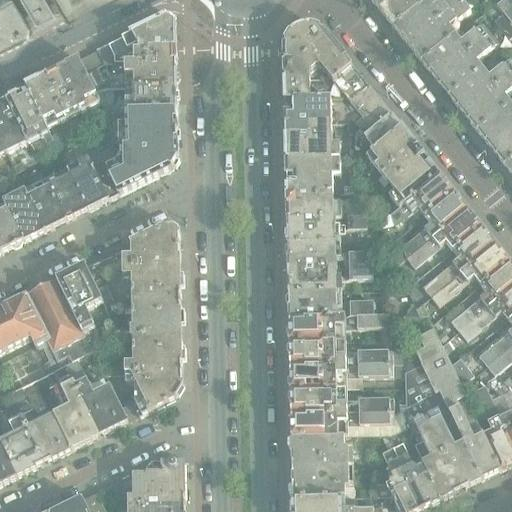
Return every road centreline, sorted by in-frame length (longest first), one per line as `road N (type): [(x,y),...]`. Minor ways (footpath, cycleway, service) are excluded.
road 1 (tertiary): [(260,511),(250,8)]
road 2 (residential): [(330,0),(511,220)]
road 3 (residential): [(212,191),(189,193),(0,286)]
road 4 (tertiary): [(212,191),(214,422)]
road 5 (residential): [(15,511),(196,423),(214,422)]
road 6 (tertiary): [(222,4),(210,100),(212,191)]
road 7 (residential): [(0,64),(138,0)]
